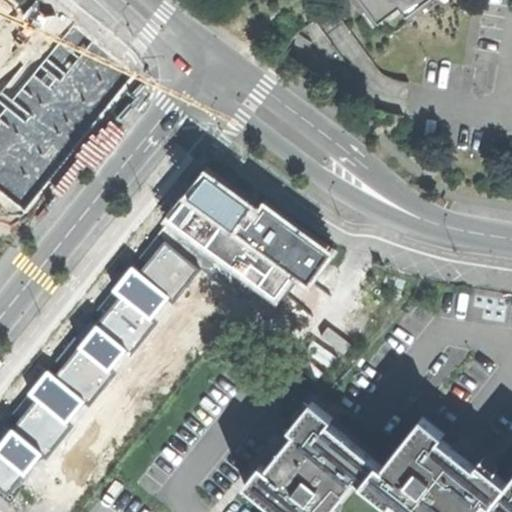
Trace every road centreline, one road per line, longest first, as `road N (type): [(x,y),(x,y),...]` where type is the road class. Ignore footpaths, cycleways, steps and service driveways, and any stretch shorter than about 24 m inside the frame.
road 1 (tertiary): [(511,238),(437,222),(401,204),(211,59)]
road 2 (tertiary): [(0,319),(211,59)]
